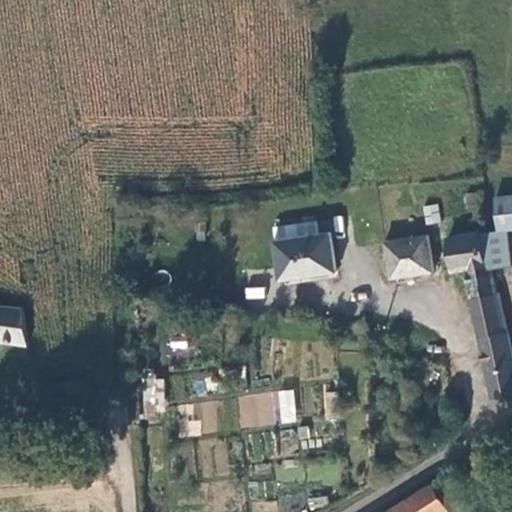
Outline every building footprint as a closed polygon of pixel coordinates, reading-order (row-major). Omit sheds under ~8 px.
[(469,209),(480,209),(479,192),(468,193),(469,209)] [(511,194),(496,196),(500,230),(510,229),(511,228),(511,194)] [(423,207),(426,224),(440,222),(437,204),(423,207)] [(484,211),(474,210),(473,225),(483,225),(484,211)] [(275,226),(277,238),(321,231),(319,220),(275,226)] [(454,272),(449,235),(448,227),(433,229),(440,274),(454,272)] [(321,231),(277,238),(275,238),(281,280),(341,271),(334,229),(321,231)] [(491,271),(484,232),(483,229),(449,235),(454,272),(465,270),(471,301),(502,295),(497,270),(491,271)] [(500,230),(484,232),(491,271),(497,270),(511,267),(511,249),(510,229),(500,230)] [(386,240),(391,279),(437,273),(431,234),(386,240)] [(471,301),(479,338),(509,332),(502,295),(471,301)] [(0,339),(31,345),(26,306),(0,303),(0,339)] [(479,338),(488,376),(511,370),(511,340),(509,332),(479,338)] [(511,370),(488,376),(494,400),(511,395),(511,370)] [(163,378),(143,378),(142,419),(163,419),(163,378)] [(293,389),(276,391),(280,424),(296,422),(293,389)] [(323,413),(337,414),(338,393),(324,392),(323,413)] [(238,396),(240,427),(272,425),(270,394),(238,396)] [(216,401),(195,402),(197,433),(219,431),(216,401)] [(434,481),(386,511),(451,511),(454,510),(434,481)]
